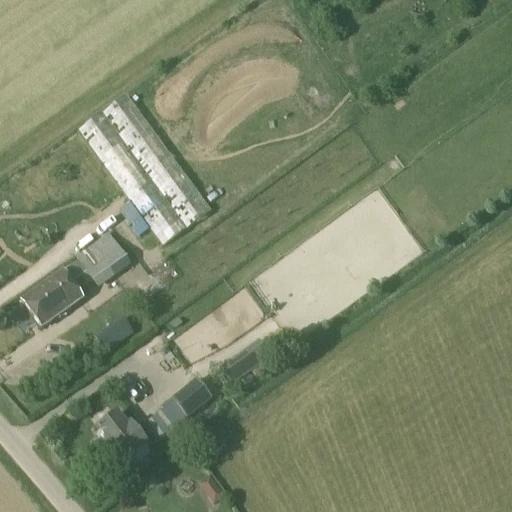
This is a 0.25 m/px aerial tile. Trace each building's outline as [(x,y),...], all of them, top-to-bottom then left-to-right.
[(131,235),(144,226),(162,250),(317,139),(265,68),(304,39),(277,0),(267,0),(5,187),(49,247),(46,249),(60,269),(100,240),(85,220),(121,194),(128,205),(116,214),(131,235)] [(77,265),(62,275),(21,304),(41,332),(82,303),(88,298),(84,292),(92,287),(97,293),(131,270),(108,238),(75,261),(77,265)] [(128,342),(105,314),(96,321),(119,349),(128,342)] [(224,362),(233,382),(263,369),(255,349),(224,362)] [(177,430),(211,402),(196,383),(170,405),(171,406),(144,428),(158,445),(177,430)] [(95,433),(106,446),(103,448),(119,469),(147,447),(130,426),(127,429),(116,416),(95,433)] [(197,487),(205,498),(216,490),(208,479),(197,487)]
